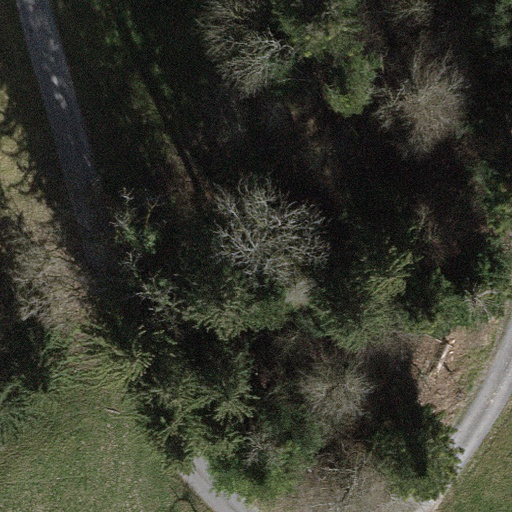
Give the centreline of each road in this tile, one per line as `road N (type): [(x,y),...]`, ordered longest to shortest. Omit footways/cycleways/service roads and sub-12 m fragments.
road 1 (residential): [(33,0),(134,353),(180,441),(240,511)]
road 2 (track): [(409,511),(479,423),(511,354)]
